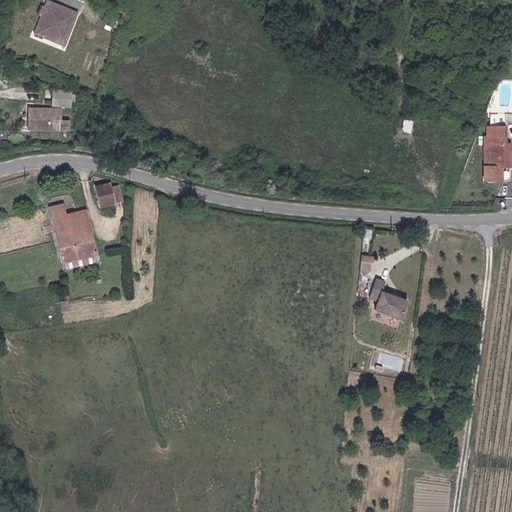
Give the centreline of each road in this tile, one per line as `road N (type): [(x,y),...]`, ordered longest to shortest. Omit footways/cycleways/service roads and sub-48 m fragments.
road 1 (tertiary): [(0,171),(55,160),(91,163),(232,200),(307,210),(511,217)]
road 2 (unknown): [(484,222),(486,276),(454,511)]
